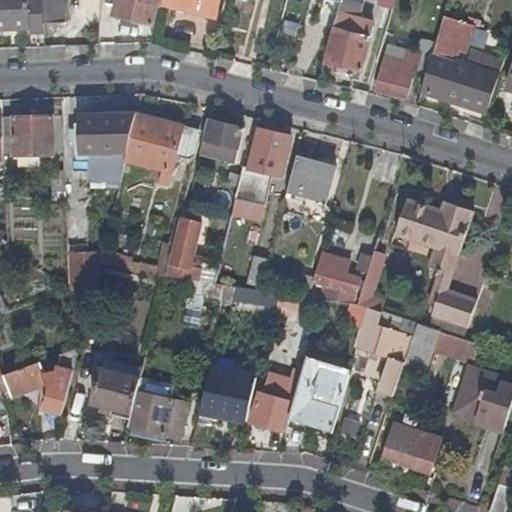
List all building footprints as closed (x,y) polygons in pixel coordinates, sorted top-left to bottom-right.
[(30,33),(43,32),(43,24),(42,0),(0,0),(0,29),(30,28),(30,33)] [(63,0),(42,0),(43,24),(64,22),(63,0)] [(117,0),(113,15),(152,25),(158,0),(117,0)] [(164,0),(163,3),(218,18),(222,0),(164,0)] [(325,0),(323,10),(338,13),(341,0),(325,0)] [(365,75),(374,40),(378,23),(363,18),(365,5),(343,0),(341,0),(325,64),(365,75)] [(375,0),(374,4),(390,8),(391,0),(375,0)] [(480,108),(489,111),(500,78),(491,75),(473,69),(473,68),(457,62),(462,48),(468,50),(476,26),(469,24),(445,16),(437,44),(428,73),(423,90),(480,108)] [(419,70),(428,73),(437,44),(422,40),(418,55),(407,52),(405,60),(387,56),(377,91),(407,99),(413,79),(416,80),(419,70)] [(389,47),(387,56),(405,60),(407,52),(389,47)] [(74,124),(75,152),(87,152),(127,152),(136,113),(80,114),(80,123),(74,124)] [(178,151),(195,155),(201,129),(136,113),(127,152),(125,159),(163,169),(160,182),(170,184),(178,151)] [(3,117),(2,116),(3,150),(13,150),(13,155),(54,153),(52,114),(13,116),(12,116),(3,117)] [(245,127),(209,119),(201,154),(236,162),(245,127)] [(295,138),(291,137),(260,130),(259,135),(253,134),(245,165),(242,175),(239,186),(238,191),(256,196),(257,192),(261,193),(263,183),(270,184),(273,172),(287,175),(294,150),(293,150),(295,138)] [(336,170),(298,160),(289,191),(328,202),(336,170)] [(229,183),(239,186),(242,175),(232,172),(229,183)] [(396,234),(437,248),(443,251),(458,206),(452,204),(449,213),(443,211),(409,199),(396,234)] [(446,202),(443,211),(449,213),(452,204),(446,202)] [(443,251),(460,256),(475,212),(458,206),(443,251)] [(172,262),(169,261),(166,275),(198,280),(201,268),(191,266),(202,223),(183,218),(172,262)] [(359,269),(369,272),(375,250),(379,238),(369,236),(359,269)] [(159,268),(157,275),(165,277),(166,275),(169,261),(173,246),(164,244),(159,268)] [(430,268),(437,270),(443,251),(437,248),(430,268)] [(386,254),(375,250),(369,272),(359,305),(369,309),(383,313),(385,304),(372,300),(386,254)] [(432,299),(438,301),(442,290),(447,292),(460,256),(443,251),(437,270),(439,271),(443,272),(440,281),(438,280),(432,299)] [(133,259),(103,252),(100,262),(157,275),(159,268),(132,262),(133,259)] [(351,260),(323,252),(315,278),(312,290),(310,298),(322,300),(325,289),(355,298),(360,278),(348,274),(351,260)] [(262,291),(270,259),(254,254),(244,288),(262,291)] [(69,271),(69,289),(77,294),(90,303),(95,286),(69,271)] [(303,287),(312,290),(315,278),(306,276),(303,287)] [(205,296),(233,301),(233,300),(237,287),(213,283),(208,282),(205,296)] [(233,300),(276,307),(277,303),(280,293),(262,291),(244,288),(237,287),(233,300)] [(325,289),(322,300),(325,300),(353,304),(355,298),(325,289)] [(438,301),(432,316),(468,328),(477,301),(447,292),(442,290),(438,301)] [(277,303),(304,307),(307,297),(280,293),(277,303)] [(83,333),(90,303),(77,294),(69,330),(83,333)] [(303,311),(321,316),(325,300),(322,300),(310,298),(307,297),(304,307),(303,311)] [(355,317),(365,321),(369,309),(359,305),(355,317)] [(380,393),(394,397),(405,365),(419,324),(383,313),(369,309),(365,321),(356,348),(394,360),(392,367),(388,372),(380,393)] [(432,316),(429,327),(442,332),(465,339),(468,328),(432,316)] [(428,373),(435,353),(442,332),(429,327),(419,324),(405,365),(428,373)] [(442,332),(435,353),(472,365),(473,361),(479,344),(465,339),(442,332)] [(66,351),(62,370),(74,373),(80,346),(66,351)] [(105,360),(103,368),(141,378),(142,370),(105,360)] [(246,421),(254,390),(250,389),(251,385),(243,384),(242,387),(218,381),(224,362),(216,360),(210,380),(213,381),(206,413),(246,421)] [(48,383),(40,361),(3,375),(0,375),(0,391),(0,392),(11,388),(14,395),(48,383)] [(507,373),(473,361),(472,365),(458,406),(490,417),(488,422),(505,428),(511,406),(511,379),(505,378),(507,373)] [(291,415),(335,428),(350,376),(306,364),(304,373),(291,415)] [(111,414),(131,418),(141,378),(103,368),(94,402),(113,406),(111,414)] [(62,370),(58,385),(70,388),(74,373),(62,370)] [(252,422),(286,432),(291,415),(304,373),(294,370),(291,381),(270,375),(264,395),(260,394),(252,422)] [(45,414),(63,418),(70,388),(58,385),(53,384),(45,414)] [(141,392),(132,427),(179,439),(189,404),(141,392)] [(198,422),(190,447),(205,448),(212,426),(198,422)] [(384,457),(390,460),(411,466),(431,473),(442,438),(396,423),(384,457)] [(408,475),(411,466),(390,460),(388,468),(408,475)] [(511,480),(511,468),(505,466),(489,511),(505,511),(511,492),(511,488),(510,487),(511,480)]
